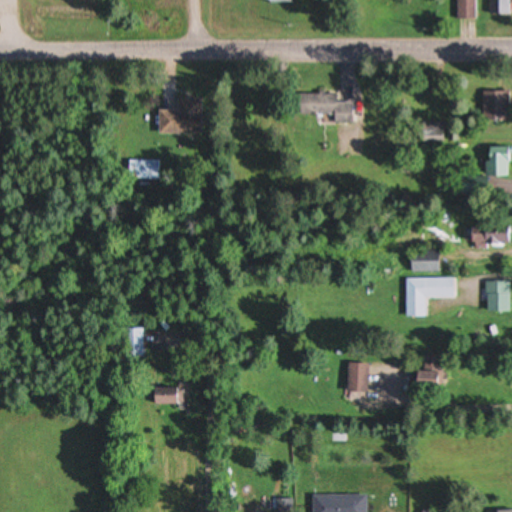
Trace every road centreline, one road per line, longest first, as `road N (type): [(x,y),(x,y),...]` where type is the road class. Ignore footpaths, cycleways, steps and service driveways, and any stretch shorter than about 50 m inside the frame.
road 1 (residential): [(511,50),(0,52)]
road 2 (residential): [(12,53),(11,0),(201,49)]
